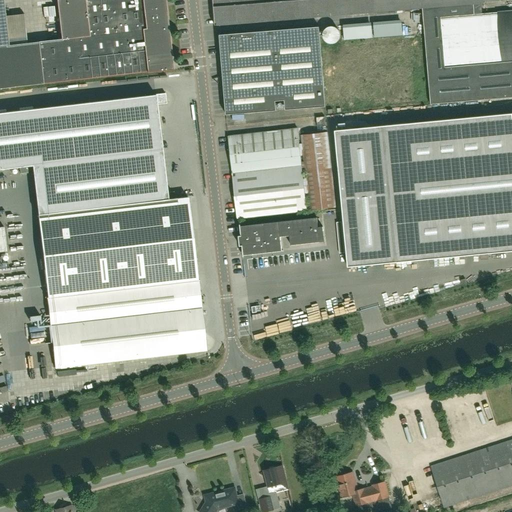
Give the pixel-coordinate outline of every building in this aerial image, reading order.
[(57,4),(62,39),(27,43),(24,14),(5,16),(3,0),(0,0),(0,88),(148,71),(148,73),(173,70),(164,0),(62,0),(63,3),(57,4)] [(212,0),(214,26),(220,26),(422,8),(430,104),(511,97),(511,11),(482,14),(481,3),(483,3),(483,0),(212,0)] [(345,37),(373,36),(373,24),(344,25),(345,37)] [(220,36),(219,36),(226,116),(266,112),(276,111),(276,102),(284,101),(285,111),(326,107),(319,27),(220,36)] [(160,91),(0,109),(0,165),(166,146),(162,104),(170,103),(169,93),(160,94),(160,91)] [(511,113),(335,131),(348,267),(511,251),(511,113)] [(297,128),(278,131),(267,132),(228,136),(237,219),(307,211),(305,194),(307,193),(308,211),(336,208),(328,132),(327,132),(319,133),(301,135),(302,144),(299,144),(298,135),(297,130),(297,128)] [(198,287),(192,238),(190,223),(187,196),(38,213),(41,241),(48,304),(198,287)] [(241,236),(239,236),(240,246),(242,246),(243,255),(244,255),(253,254),(283,251),(283,250),(282,250),(280,236),(290,235),(291,245),(324,241),(323,226),(318,227),(317,217),(279,221),(249,225),(240,226),(241,236)] [(198,287),(48,304),(55,367),(102,362),(121,360),(205,350),(198,287)] [(49,335),(48,323),(44,323),(44,312),(34,313),(35,336),(49,335)] [(444,507),(511,485),(511,439),(431,466),(444,507)] [(288,486),(285,476),(279,478),(276,467),(275,467),(273,466),(270,467),(268,469),(264,470),(268,487),(269,491),(275,490),(276,493),(289,490),(288,486)] [(354,494),(357,505),(358,505),(360,511),(373,511),(392,507),(389,497),(385,481),(373,484),(374,487),(364,489),(364,488),(363,489),(364,490),(357,492),(352,472),(337,476),(342,493),(342,497),(354,494)] [(240,508),(247,506),(244,494),(237,496),(235,487),(203,495),(205,501),(198,511),(214,511),(216,509),(219,508),(239,503),(240,508)] [(258,499),(261,511),(264,511),(266,511),(274,510),(272,504),(270,496),(268,497),(258,499)]
